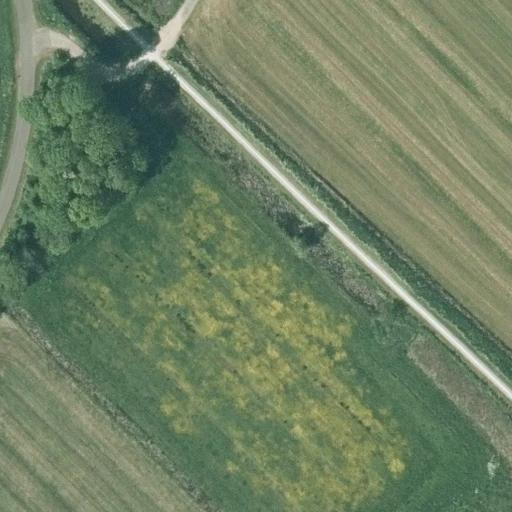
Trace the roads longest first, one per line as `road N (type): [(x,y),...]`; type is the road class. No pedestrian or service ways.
road 1 (unclassified): [(0,217),(24,136),(28,34),(21,0)]
road 2 (track): [(28,34),(45,36),(109,78),(152,54),(195,0)]
